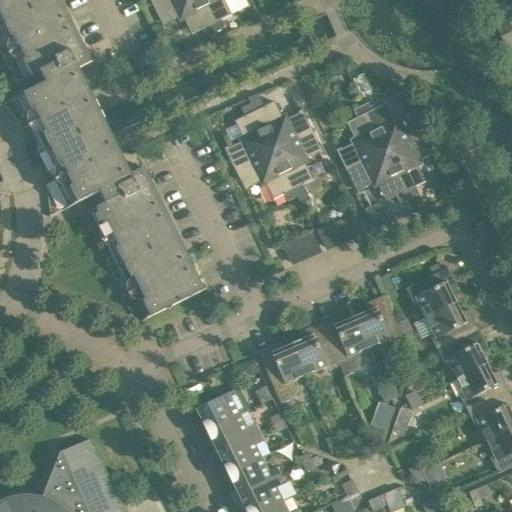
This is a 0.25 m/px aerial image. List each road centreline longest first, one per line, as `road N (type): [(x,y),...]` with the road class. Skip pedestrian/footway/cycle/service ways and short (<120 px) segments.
road 1 (residential): [(255,317),(448,235),(463,237),(481,257),(511,323)]
road 2 (residential): [(131,373),(8,303),(28,232),(20,175),(0,135)]
road 3 (residential): [(255,317),(172,141)]
road 4 (residential): [(207,511),(151,397),(131,373)]
road 5 (residential): [(131,373),(255,317)]
